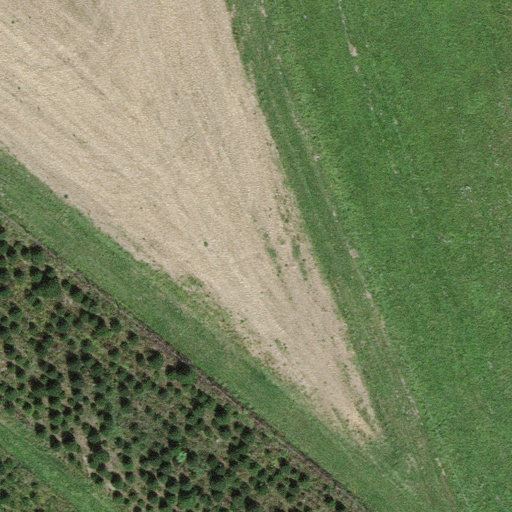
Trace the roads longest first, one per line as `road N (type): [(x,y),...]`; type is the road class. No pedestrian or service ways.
road 1 (track): [(246,0),(261,76),(395,382),(428,511)]
road 2 (track): [(400,511),(0,184)]
